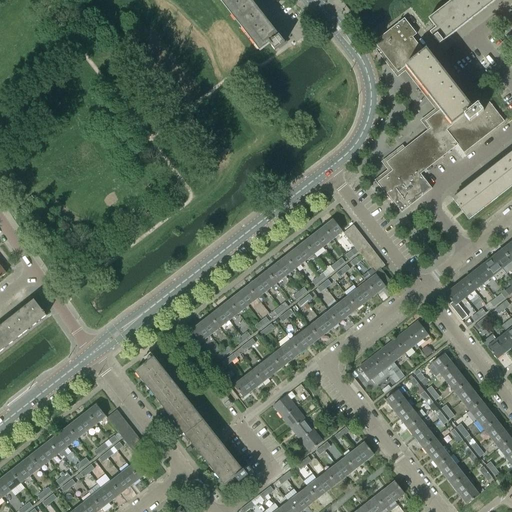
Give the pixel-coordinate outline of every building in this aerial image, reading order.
[(269,44),(273,48),(275,51),(285,43),(279,36),(277,38),(247,0),(219,0),(260,51),(269,44)] [(439,45),(454,33),(496,0),(452,0),(429,19),(430,20),(430,21),(433,25),(436,28),(430,33),(439,45)] [(416,34),(404,19),(374,43),(398,73),(405,67),(440,111),(425,122),(431,128),(434,132),(405,154),(402,151),(386,163),(393,171),(378,183),(402,213),(432,189),(420,174),(458,145),(464,153),(504,122),(486,98),(472,109),(426,50),(424,52),(412,38),(416,34)] [(511,186),(511,152),(452,199),(469,220),(511,186)] [(333,220),(323,228),(333,240),(343,232),(333,220)] [(347,238),(357,230),(353,226),(343,233),(347,238)] [(323,228),(314,235),(323,247),(333,240),(323,228)] [(351,243),(361,235),(357,230),(347,238),(351,243)] [(314,235),(305,242),(314,254),(323,247),(314,235)] [(355,248),(365,240),(361,235),(351,243),(355,248)] [(358,252),(368,245),(365,240),(355,248),(358,252)] [(305,242),(295,250),(305,262),(314,254),(305,242)] [(502,250),(511,262),(511,261),(511,242),(502,250)] [(360,255),(364,260),(374,252),(370,247),(360,255)] [(345,256),(349,260),(358,252),(355,248),(345,256)] [(295,250),(286,257),(295,269),(305,262),(295,250)] [(493,257),(502,269),(506,274),(511,268),(511,261),(511,262),(502,250),(493,257)] [(364,260),(367,264),(378,256),(374,252),(364,260)] [(367,264),(371,269),(381,261),(378,256),(367,264)] [(286,257),(276,264),(286,277),(295,269),(286,257)] [(493,257),(484,264),(493,276),(502,269),(493,257)] [(359,262),(356,258),(351,262),(354,267),(359,262)] [(336,263),(339,267),(345,263),(342,259),(336,263)] [(381,261),(371,269),(372,270),(375,273),(380,269),(385,266),(381,261)] [(331,267),(334,271),(339,267),(336,263),(331,267)] [(276,264),(267,272),(276,284),(286,277),(276,264)] [(484,264),(474,272),(483,284),(493,276),(484,264)] [(341,270),(344,274),(350,270),(347,265),(341,270)] [(372,270),(368,273),(372,278),(366,282),(376,295),(386,287),(384,285),(389,281),(380,269),(375,273),(372,270)] [(341,270),(336,274),(339,278),(344,274),(341,270)] [(267,272),(257,279),(267,291),(276,284),(267,272)] [(474,272),(465,279),(474,291),(483,284),(474,272)] [(317,277),(321,282),(326,278),(323,273),(317,277)] [(312,282),(315,286),(321,282),(317,277),(312,282)] [(257,279),(248,286),(257,299),(267,291),(257,279)] [(465,279),(455,287),(465,299),(474,291),(465,279)] [(322,284),(326,289),(331,285),(328,280),(322,284)] [(366,282),(357,290),(367,302),(376,295),(366,282)] [(322,284),(317,288),(320,293),(326,289),(322,284)] [(248,286),(238,294),(248,306),(257,299),(248,286)] [(455,287),(446,294),(455,306),(465,299),(455,287)] [(298,292),(302,297),(307,292),(303,288),(298,292)] [(357,309),(367,302),(357,290),(347,297),(357,309)] [(293,296),(296,301),(302,297),(298,292),(293,296)] [(238,294),(229,301),(238,313),(248,306),(238,294)] [(303,299),(307,303),(312,299),(309,295),(303,299)] [(495,299),(499,303),(504,299),(501,295),(495,299)] [(347,297),(338,304),(348,317),(357,309),(347,297)] [(303,299),(298,303),(302,308),(307,303),(303,299)] [(490,303),(493,307),(499,303),(495,299),(490,303)] [(21,303),(16,307),(20,312),(10,319),(23,335),(46,316),(34,300),(25,308),(21,303)] [(229,301),(220,309),(229,321),(238,313),(229,301)] [(501,306),(504,310),(509,306),(506,301),(501,306)] [(279,307),(283,311),(288,307),(285,303),(279,307)] [(338,324),(348,317),(338,304),(329,312),(338,324)] [(501,306),(495,310),(499,314),(504,310),(501,306)] [(274,311),(277,316),(283,311),(279,307),(274,311)] [(220,309),(210,316),(220,328),(229,321),(220,309)] [(285,314),(288,318),(293,314),(290,310),(285,314)] [(477,314),(480,318),(485,314),(482,310),(477,314)] [(329,312),(319,319),(329,331),(338,324),(329,312)] [(285,314),(279,318),(283,322),(288,318),(285,314)] [(471,318),(474,322),(480,318),(477,314),(471,318)] [(210,316),(201,323),(210,335),(220,328),(210,316)] [(482,320),(485,325),(490,320),(487,316),(482,320)] [(260,322),(264,326),(269,322),(266,318),(260,322)] [(0,352),(23,335),(10,319),(1,327),(0,325),(0,352)] [(319,339),(329,331),(319,319),(310,327),(319,339)] [(467,328),(472,324),(468,320),(464,323),(467,328)] [(482,320),(476,325),(480,329),(485,325),(482,320)] [(255,326),(258,330),(264,326),(260,322),(255,326)] [(406,331),(416,344),(428,335),(418,322),(406,331)] [(210,335),(201,323),(191,331),(200,343),(210,335)] [(266,329),(269,333),(274,329),(271,324),(266,329)] [(310,327),(300,334),(310,346),(319,339),(310,327)] [(266,329),(260,333),(264,337),(269,333),(266,329)] [(406,331),(394,340),(405,353),(416,344),(406,331)] [(242,337),(245,341),(250,337),(247,332),(242,337)] [(497,340),(506,352),(511,347),(511,339),(506,332),(497,340)] [(300,354),(310,346),(300,334),(291,341),(300,354)] [(236,341),(240,345),(245,341),(242,337),(236,341)] [(247,343),(250,348),(255,343),(252,339),(247,343)] [(393,362),(405,353),(394,340),(383,349),(393,362)] [(497,360),(506,352),(497,340),(487,347),(497,360)] [(291,341),(281,349),(291,361),(300,354),(291,341)] [(247,343),(241,348),(245,352),(250,348),(247,343)] [(222,351),(226,356),(231,351),(228,347),(222,351)] [(432,353),(427,347),(422,351),(427,357),(432,353)] [(281,368),(291,361),(281,349),(272,356),(281,368)] [(393,362),(383,349),(359,367),(370,381),(393,362)] [(217,356),(220,360),(226,356),(222,351),(217,356)] [(243,471),(241,468),(154,357),(151,353),(144,359),(147,363),(135,372),(225,485),(235,477),(239,482),(248,475),(244,470),(243,471)] [(228,358),(231,362),(237,358),(233,354),(228,358)] [(440,373),(452,364),(444,354),(432,364),(440,373)] [(272,356),(262,363),(272,376),(281,368),(272,356)] [(228,358),(222,362),(226,367),(231,362),(228,358)] [(263,383),(272,376),(262,363),(253,371),(263,383)] [(459,373),(452,364),(440,373),(447,383),(459,373)] [(404,376),(397,367),(388,374),(396,383),(404,376)] [(253,371),(243,378),(253,390),(263,383),(253,371)] [(416,376),(420,382),(424,378),(420,373),(416,376)] [(447,383),(454,392),(467,383),(459,373),(447,383)] [(243,398),(253,390),(243,378),(234,386),(243,398)] [(413,387),(418,384),(414,378),(409,382),(413,387)] [(474,392),(467,383),(454,392),(462,402),(474,392)] [(427,390),(431,395),(435,392),(431,387),(427,390)] [(385,400),(393,410),(405,401),(397,391),(385,400)] [(424,401),(429,397),(424,392),(420,395),(424,401)] [(431,395),(435,401),(439,398),(435,392),(431,395)] [(462,402),(469,411),(481,402),(474,392),(462,402)] [(219,400),(226,409),(233,404),(225,395),(219,400)] [(273,406),(282,418),(296,407),(286,396),(273,406)] [(433,403),(429,397),(424,401),(428,406),(433,403)] [(393,410),(400,420),(412,410),(405,401),(393,410)] [(489,411),(481,402),(469,411),(477,421),(489,411)] [(97,405),(87,412),(96,425),(106,417),(97,405)] [(442,409),(446,414),(450,411),(446,406),(442,409)] [(282,418),(291,429),(305,419),(296,407),(282,418)] [(400,420),(408,429),(420,420),(412,410),(400,420)] [(121,415),(117,411),(107,418),(110,423),(121,415)] [(439,420),(443,416),(439,411),(435,414),(439,420)] [(446,414),(450,420),(454,416),(450,411),(446,414)] [(477,421),(484,430),(496,421),(489,411),(477,421)] [(87,412),(77,420),(87,432),(96,425),(87,412)] [(121,415),(110,423),(114,428),(124,420),(121,415)] [(448,422),(443,416),(439,420),(443,425),(448,422)] [(291,429),(300,441),(313,430),(305,419),(291,429)] [(77,420),(68,427),(77,439),(87,432),(77,420)] [(124,420),(114,428),(118,433),(128,425),(124,420)] [(408,429),(415,438),(427,429),(420,420),(408,429)] [(504,430),(496,421),(484,430),(491,440),(504,430)] [(128,425),(118,433),(122,437),(132,429),(128,425)] [(456,428),(461,433),(465,430),(461,425),(456,428)] [(68,427),(58,435),(68,447),(77,439),(68,427)] [(346,428),(340,432),(344,436),(349,432),(346,428)] [(415,438),(423,448),(434,439),(427,429),(415,438)] [(309,452),(323,442),(313,430),(300,441),(309,452)] [(454,438),(458,435),(454,430),(450,433),(454,438)] [(461,433),(465,439),(469,435),(465,430),(461,433)] [(491,440),(499,449),(511,439),(504,430),(491,440)] [(127,444),(137,436),(134,432),(123,440),(127,444)] [(340,432),(335,436),(338,441),(344,436),(340,432)] [(58,435),(49,442),(59,454),(68,447),(58,435)] [(462,441),(458,435),(454,438),(458,444),(462,441)] [(109,440),(112,445),(117,441),(114,436),(109,440)] [(141,441),(137,436),(127,444),(131,449),(141,441)] [(423,448),(430,457),(442,448),(434,439),(423,448)] [(511,453),(511,440),(511,439),(499,449),(506,458),(511,453)] [(134,454),(145,446),(141,441),(131,449),(134,454)] [(49,442),(40,449),(49,462),(59,454),(49,442)] [(321,447),(325,451),(330,447),(327,442),(321,447)] [(123,447),(119,443),(114,447),(118,451),(123,447)] [(355,450),(364,462),(374,455),(364,443),(355,450)] [(471,447),(475,452),(480,449),(475,443),(471,447)] [(99,448),(103,452),(108,448),(105,444),(99,448)] [(148,450),(145,446),(134,454),(138,459),(148,451),(148,450)] [(321,447),(316,451),(319,455),(325,451),(321,447)] [(94,452),(97,456),(103,452),(99,448),(94,452)] [(430,457),(437,467),(449,457),(442,448),(430,457)] [(40,449),(30,457),(40,469),(49,462),(40,449)] [(469,457),(473,454),(469,449),(464,452),(469,457)] [(475,452),(479,457),(484,454),(480,449),(475,452)] [(105,454),(108,459),(113,454),(110,450),(105,454)] [(355,470),(364,462),(355,450),(345,458),(355,470)] [(105,454),(99,459),(103,463),(108,459),(105,454)] [(477,459),(473,454),(469,457),(473,463),(477,459)] [(30,457),(21,464),(30,476),(40,469),(30,457)] [(303,461),(306,466),(311,462),(308,457),(303,461)] [(437,467),(445,476),(457,467),(449,457),(437,467)] [(81,463),(84,467),(89,463),(86,458),(81,463)] [(336,465),(345,477),(355,470),(345,458),(336,465)] [(140,460),(130,467),(139,479),(149,472),(140,460)] [(303,461),(297,466),(301,470),(306,466),(303,461)] [(486,466),(490,471),(494,468),(490,462),(486,466)] [(75,467),(79,471),(84,467),(81,463),(75,467)] [(21,464),(11,471),(21,484),(30,476),(21,464)] [(86,469),(89,473),(94,469),(91,465),(86,469)] [(336,485),(345,477),(336,465),(326,472),(336,485)] [(130,487),(139,479),(130,467),(120,475),(130,487)] [(445,476),(452,486),(464,476),(457,467),(445,476)] [(483,476),(488,473),(483,468),(479,471),(483,476)] [(490,471),(494,476),(498,473),(494,468),(490,471)] [(86,469),(80,473),(84,478),(89,473),(86,469)] [(11,471),(2,479),(11,491),(21,484),(11,471)] [(284,476),(287,481),(292,476),(289,472),(284,476)] [(317,480),(326,492),(336,485),(326,472),(317,480)] [(62,477),(65,482),(70,477),(67,473),(62,477)] [(492,478),(488,473),(483,476),(487,482),(492,478)] [(120,475),(111,482),(120,494),(130,487),(120,475)] [(284,476),(278,481),(282,485),(287,481),(284,476)] [(452,486),(459,495),(471,486),(464,476),(452,486)] [(56,482),(60,486),(65,482),(62,477),(56,482)] [(2,479),(0,480),(0,495),(2,498),(11,491),(2,479)] [(67,484),(70,488),(75,484),(72,480),(67,484)] [(317,499),(326,492),(317,480),(307,487),(317,499)] [(111,502),(120,494),(111,482),(102,489),(111,502)] [(395,482),(385,489),(395,501),(404,494),(395,482)] [(67,484),(61,488),(65,492),(70,488),(67,484)] [(479,495),(471,486),(459,495),(467,505),(479,495)] [(265,491),(268,495),(273,491),(270,487),(265,491)] [(298,495),(308,507),(317,499),(307,487),(298,495)] [(43,492),(46,496),(51,492),(48,488),(43,492)] [(102,489),(92,497),(102,509),(111,502),(102,489)] [(395,501),(385,489),(376,497),(385,509),(395,501)] [(265,491),(259,495),(263,500),(268,495),(265,491)] [(37,496),(41,501),(46,496),(43,492),(37,496)] [(57,499),(53,495),(48,499),(51,503),(57,499)] [(296,511),(300,511),(308,507),(298,495),(289,502),(296,511)] [(88,511),(97,511),(102,509),(92,497),(83,504),(88,511)] [(376,497),(366,504),(372,511),(381,511),(385,509),(376,497)] [(51,503),(48,499),(43,503),(46,507),(51,503)] [(246,506),(249,510),(255,506),(251,502),(246,506)] [(279,509),(281,511),(296,511),(289,502),(279,509)] [(24,507),(27,511),(33,507),(29,503),(24,507)]
